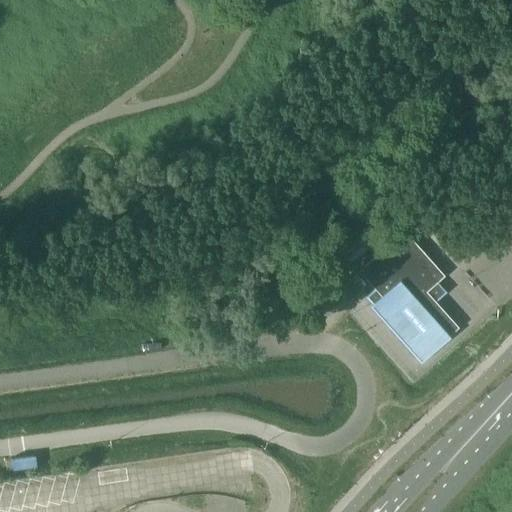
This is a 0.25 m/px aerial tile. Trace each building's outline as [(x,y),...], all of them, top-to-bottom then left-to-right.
[(369,179),(359,191),(371,202),(381,190),(369,179)] [(383,230),(370,216),(364,222),(376,236),(383,230)] [(340,274),(378,240),(363,224),(326,257),(340,274)] [(374,289),(365,297),(423,361),(459,328),(435,301),(444,293),(435,284),(444,276),(403,230),(358,272),(374,289)] [(37,467),(35,456),(11,459),(12,470),(37,467)]
